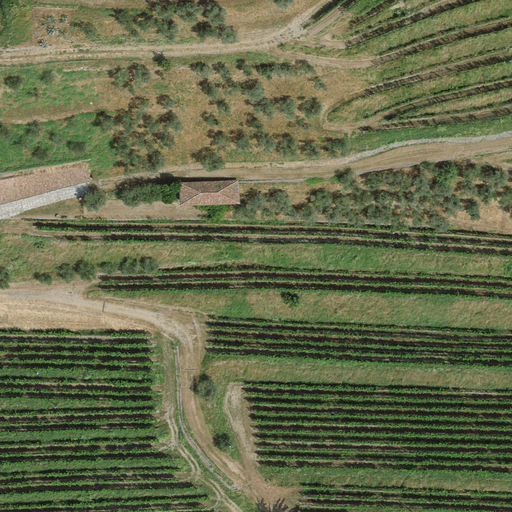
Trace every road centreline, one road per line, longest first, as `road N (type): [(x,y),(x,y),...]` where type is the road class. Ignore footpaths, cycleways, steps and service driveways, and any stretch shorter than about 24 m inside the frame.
road 1 (track): [(323,0),(256,49),(0,62)]
road 2 (track): [(321,1),(248,19),(179,21),(13,16),(3,0)]
